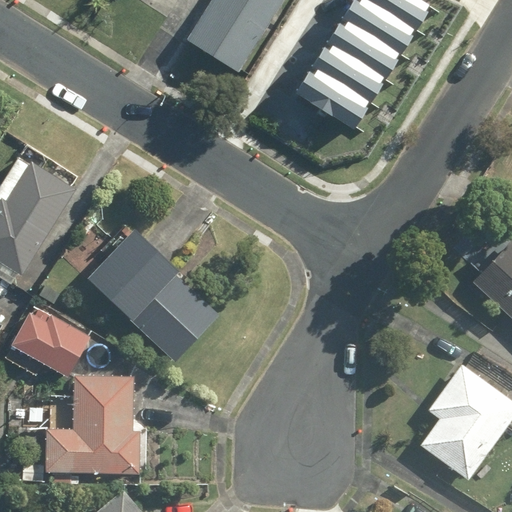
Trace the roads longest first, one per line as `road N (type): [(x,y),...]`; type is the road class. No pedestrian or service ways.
road 1 (residential): [(0,30),(366,259)]
road 2 (residential): [(366,259),(511,22)]
road 3 (residential): [(366,259),(295,454)]
